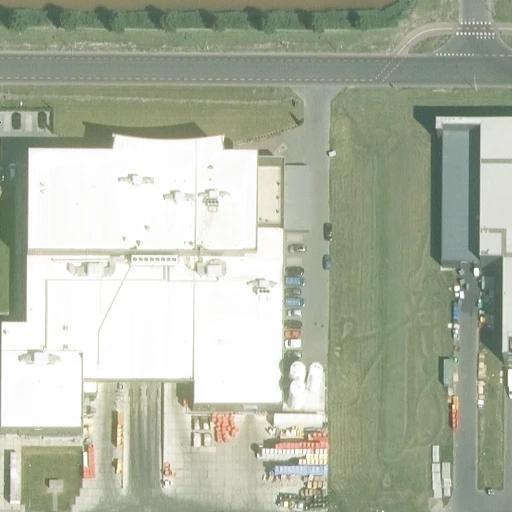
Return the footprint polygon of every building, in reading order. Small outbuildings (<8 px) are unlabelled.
[(442,269),(481,270),(504,270),(504,366),(511,366),(511,131),(437,131),(437,143),(442,143),(442,269)] [(101,164),(57,164),(57,161),(49,160),(49,164),(25,164),(24,332),(0,331),(0,436),(81,437),(81,399),(95,399),(95,378),(191,379),(191,412),(280,413),(282,165),(220,165),(217,151),(209,152),(200,153),(191,154),(183,155),(183,153),(146,152),(146,155),(137,154),(129,153),(120,151),(111,150),(109,161),(101,161),(101,164)] [(291,392),(294,392),(296,392),(299,391),(300,389),(302,386),(302,384),(302,381),(300,379),(298,377),(296,376),(294,376),(291,376),(289,377),(287,379),(286,382),(285,384),(286,387),(287,389),(289,391),(291,392)] [(310,391),(312,392),(314,391),(316,390),(318,389),(319,387),(319,384),(319,382),(318,380),(316,379),(314,378),(312,377),(310,378),(308,379),(306,380),(305,382),(305,384),(305,387),(306,389),(308,390),(310,391)] [(292,410),(294,411),(297,410),(299,409),(301,407),(302,405),(302,402),(302,400),(301,397),(299,396),(297,394),(294,394),(291,394),(289,396),(287,398),(286,400),(286,402),(286,405),(288,407),(289,409),(292,410)]
